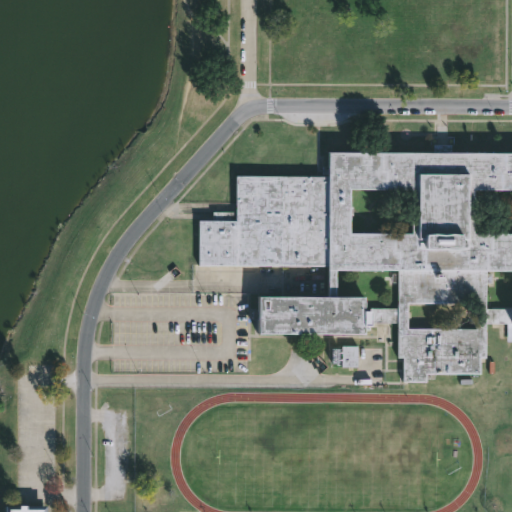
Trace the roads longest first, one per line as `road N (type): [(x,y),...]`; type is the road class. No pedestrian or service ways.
road 1 (residential): [(83,511),(91,312),(131,235),(246,109),(250,0)]
road 2 (residential): [(511,105),(246,109)]
